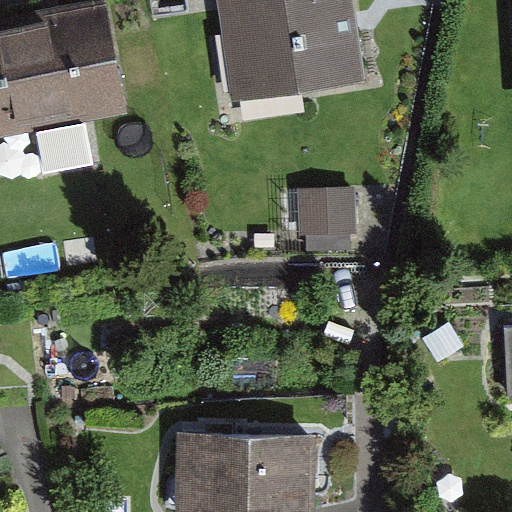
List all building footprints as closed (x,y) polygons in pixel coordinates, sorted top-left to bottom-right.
[(226,138),(364,116),(345,0),(341,0),(207,21),(226,138)] [(511,0),(500,0),(504,127),(511,126),(511,0)] [(83,153),(127,145),(106,27),(0,45),(0,169),(33,164),(40,204),(90,195),(83,153)] [(392,219),(278,224),(280,286),(395,282),(392,219)] [(511,336),(486,338),(490,404),(511,402),(511,336)] [(317,511),(320,437),(178,433),(175,511),(317,511)]
